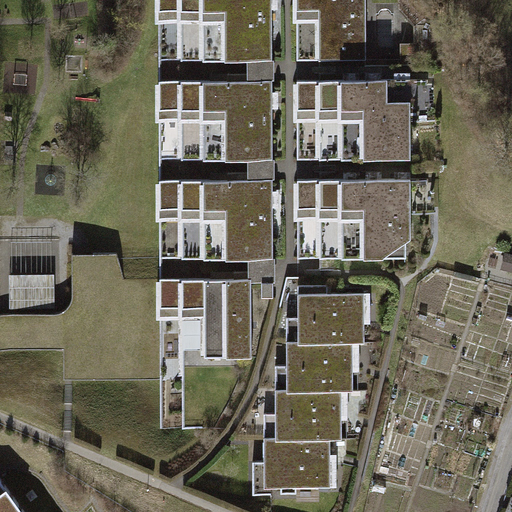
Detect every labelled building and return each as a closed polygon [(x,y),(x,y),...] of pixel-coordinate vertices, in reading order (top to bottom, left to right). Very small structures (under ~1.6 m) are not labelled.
[(181,60),(181,0),(159,0),(159,60),(181,60)] [(203,9),(202,0),(181,0),(181,60),(225,60),(224,9),(203,9)] [(272,60),(271,0),(202,0),(203,9),(224,9),(225,60),(272,60)] [(296,0),(297,59),(366,59),(365,0),(296,0)] [(319,159),(320,80),(298,79),(297,159),(319,159)] [(341,108),(341,79),(320,80),(319,159),(364,158),(363,108),(341,108)] [(411,158),(410,80),(341,79),(341,108),(363,108),(364,158),(411,158)] [(181,159),(181,80),(160,80),(159,160),(181,159)] [(203,108),(203,80),(181,80),(181,159),(225,159),(225,109),(203,108)] [(273,158),(272,80),(203,80),(203,108),(225,109),(225,159),(273,158)] [(320,258),(320,178),(297,179),(298,258),(320,258)] [(341,207),(341,179),(320,178),(320,258),(364,258),(363,207),(341,207)] [(411,238),(411,178),(341,179),(341,207),(363,207),(364,258),(388,257),(389,253),(411,238)] [(182,258),(181,179),(160,179),(160,258),(182,258)] [(203,207),(203,179),(181,179),(182,258),(226,258),(225,207),(203,207)] [(273,258),(273,179),(203,179),(203,207),(225,207),(226,258),(273,258)] [(0,349),(10,349),(64,348),(64,378),(69,378),(73,378),(161,377),(160,357),(160,279),(125,279),(117,253),(93,253),(85,253),(72,253),(72,296),(71,302),(66,308),(60,312),(55,313),(11,313),(0,314),(0,349)] [(511,255),(506,254),(502,268),(511,270),(511,255)] [(10,299),(55,298),(55,274),(9,274),(10,299)] [(182,307),(182,278),(160,279),(160,357),(184,357),(204,357),(204,307),(182,307)] [(251,282),(251,278),(182,278),(182,307),(204,307),(204,357),(252,357),(251,282)] [(262,297),(273,297),(273,282),(262,282),(262,297)] [(286,338),(286,343),(352,343),(365,342),(364,293),(327,293),(327,285),(298,285),(298,317),(286,317),(286,338)] [(10,299),(10,307),(55,307),(55,298),(10,299)] [(275,365),(275,390),(341,390),(353,390),(352,343),(286,343),(287,365),(275,365)] [(264,413),(264,438),(330,438),(341,438),(341,390),(275,390),(275,413),(264,413)] [(282,494),(282,487),(330,486),(330,438),(264,438),(264,461),(253,461),(253,494),(282,494)] [(0,511),(25,511),(0,477),(0,511)]
